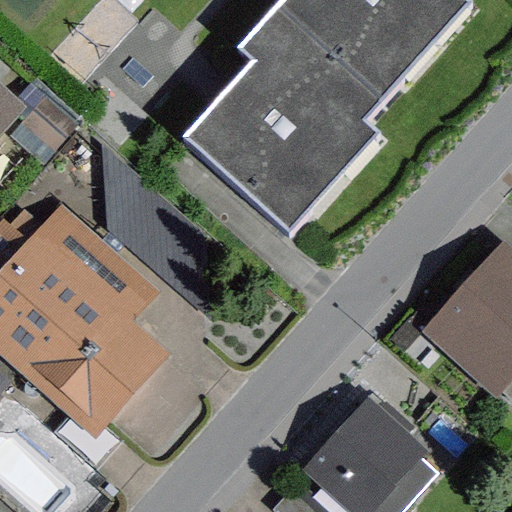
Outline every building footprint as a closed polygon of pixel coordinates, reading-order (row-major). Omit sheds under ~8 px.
[(283,0),(268,17),(371,114),(466,14),(451,0),(283,0)] [(363,124),(371,114),(268,17),(231,55),(251,73),(186,142),(288,238),(381,141),(363,124)] [(0,133),(17,114),(0,99),(0,133)] [(0,360),(88,444),(167,362),(129,325),(156,296),(65,210),(0,277),(0,360)] [(417,337),(491,404),(511,381),(511,256),(499,246),(417,337)] [(375,511),(426,454),(366,403),(295,485),(326,511),(375,511)]
